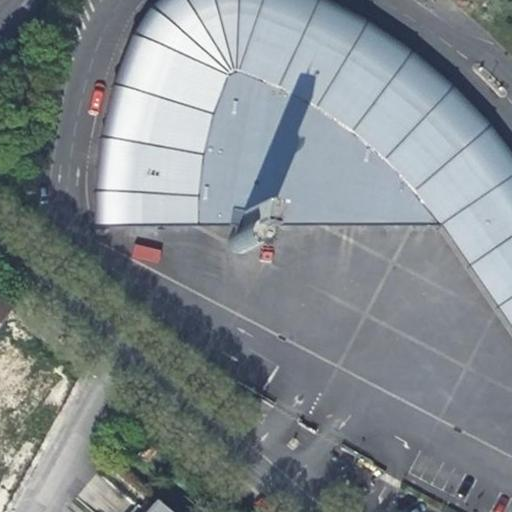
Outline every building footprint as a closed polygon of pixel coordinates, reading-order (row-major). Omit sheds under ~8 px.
[(456,219),(511,303),(511,173),(504,163),(475,128),(454,106),(443,96),(432,86),(409,67),(384,49),(372,41),(345,25),(322,13),(315,10),(289,0),(180,0),(176,3),(165,11),(159,17),(153,23),(147,31),(137,53),(124,87),(115,123),(110,146),(107,170),(105,194),(104,219),(186,222),(236,224),(235,233),(235,235),(232,238),(230,241),(229,245),(230,252),(232,255),(235,258),(237,259),(243,260),(248,258),(250,257),(253,254),(255,251),(255,245),(254,240),(250,236),(250,232),(250,229),(255,228),(255,225),(438,231),(456,219)] [(0,171),(42,201),(51,188),(0,151),(0,171)] [(104,233),(235,233),(236,224),(186,222),(104,219),(104,233)] [(438,231),(511,342),(511,303),(456,219),(438,231)] [(134,244),(132,258),(158,263),(161,250),(134,244)] [(25,327),(6,311),(0,318),(0,363),(21,381),(50,348),(25,327)]
